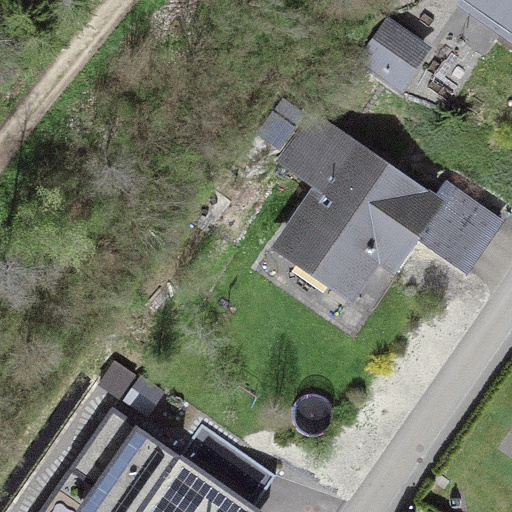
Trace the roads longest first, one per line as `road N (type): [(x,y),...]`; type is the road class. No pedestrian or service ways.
road 1 (residential): [(511,332),(385,511)]
road 2 (track): [(0,166),(140,0)]
